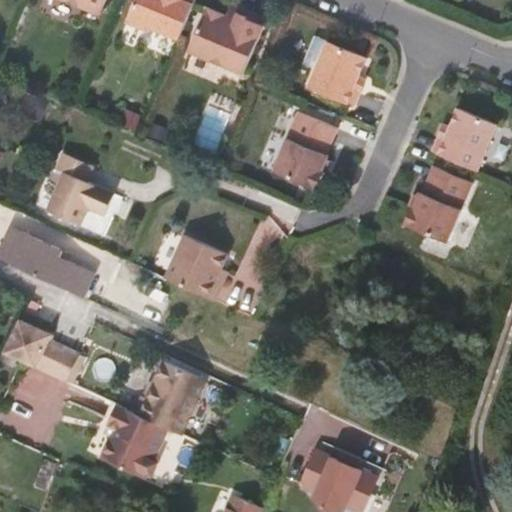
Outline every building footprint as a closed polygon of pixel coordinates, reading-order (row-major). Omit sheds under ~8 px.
[(65,0),(101,15),(106,0),(65,0)] [(195,0),(136,0),(127,23),(147,31),(148,26),(180,39),(195,0)] [(237,13),(239,8),(230,5),(228,9),(237,13)] [(237,13),(228,9),(226,15),(207,8),(189,51),(244,74),(267,20),(239,8),(237,13)] [(328,41),(309,87),(354,106),(361,89),(354,86),(358,77),(366,57),(328,41)] [(365,79),(358,77),(354,86),(361,89),(365,79)] [(41,99),(29,93),(20,112),(42,122),(41,125),(49,129),(54,120),(45,116),(54,99),(43,94),(41,99)] [(441,133),(433,149),(478,169),(498,123),(461,106),(452,126),(447,136),(441,133)] [(326,154),(337,127),(295,110),(270,170),(313,187),(320,170),(325,158),(326,159),(328,155),(326,154)] [(166,127),(151,121),(146,134),(160,140),(166,127)] [(445,123),(441,133),(447,136),(452,126),(445,123)] [(113,193),(95,185),(85,181),(92,167),(63,154),(56,168),(63,171),(46,210),(78,224),(86,206),(104,213),(113,193)] [(326,159),(325,158),(320,170),(325,172),(329,160),(326,159)] [(23,185),(32,166),(17,159),(8,178),(23,185)] [(450,242),(477,182),(434,164),(426,181),(421,193),(420,192),(418,196),(420,197),(409,224),(450,242)] [(422,179),(417,190),(420,192),(421,193),(426,181),(422,179)] [(309,191),(298,187),(293,203),(304,208),(309,191)] [(0,259),(4,262),(17,233),(10,230),(0,250),(0,259)] [(58,252),(17,233),(4,262),(33,275),(82,297),(93,275),(56,258),(58,252)] [(227,255),(184,235),(164,279),(214,301),(224,279),(218,276),(221,269),(227,255)] [(221,269),(218,276),(224,279),(228,272),(221,269)] [(50,336),(18,320),(17,323),(3,352),(20,360),(61,379),(68,382),(79,356),(47,341),(50,336)] [(84,359),(79,356),(68,382),(73,384),(84,359)] [(135,412),(169,428),(182,434),(206,379),(164,360),(147,398),(142,395),(135,412)] [(135,412),(116,403),(107,423),(109,424),(117,427),(113,436),(110,435),(101,457),(146,477),(153,475),(159,461),(157,455),(169,428),(135,412)] [(117,427),(109,424),(105,433),(110,435),(113,436),(117,427)] [(53,463),(44,459),(38,477),(33,475),(29,484),(34,487),(42,491),(53,463)] [(333,472),(310,462),(294,496),(311,503),(308,509),(310,511),(359,511),(370,489),(347,478),(333,472)] [(334,468),(333,472),(347,478),(349,474),(334,468)] [(259,511),(262,508),(232,494),(224,511),(259,511)] [(160,511),(161,510),(145,503),(141,511),(160,511)]
